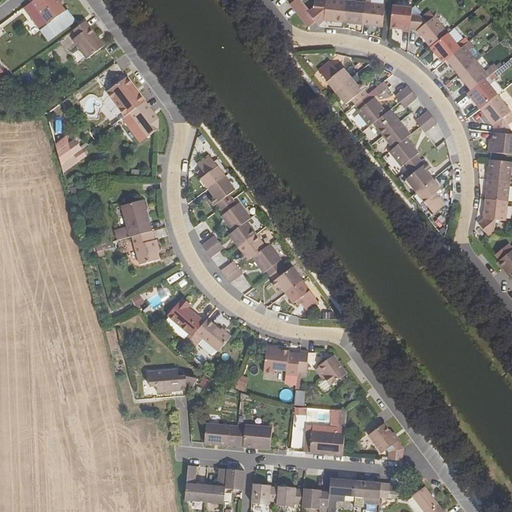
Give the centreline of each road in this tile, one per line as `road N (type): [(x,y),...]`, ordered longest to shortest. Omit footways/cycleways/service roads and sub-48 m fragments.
road 1 (residential): [(263,0),(294,38),(386,52),(430,85),(464,153),(466,251),(511,309)]
road 2 (residential): [(344,337),(269,324),(210,285),(174,209),(181,118)]
road 3 (residential): [(250,461),(449,478)]
road 4 (residential): [(449,478),(344,337)]
road 5 (residential): [(181,118),(93,0)]
